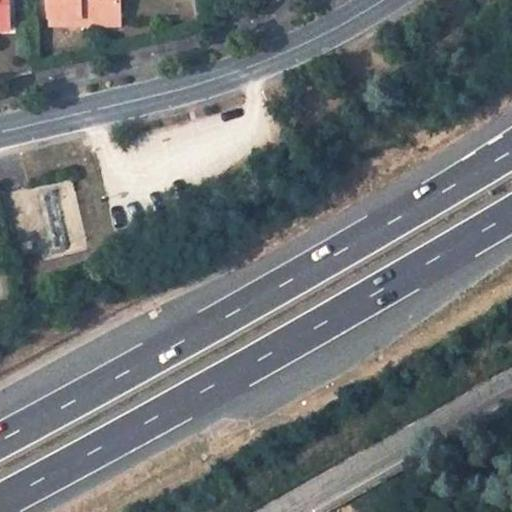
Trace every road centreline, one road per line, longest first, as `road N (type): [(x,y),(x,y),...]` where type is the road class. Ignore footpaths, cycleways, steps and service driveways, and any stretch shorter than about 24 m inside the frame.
road 1 (motorway): [(511,149),(0,440)]
road 2 (motorway): [(0,501),(511,210)]
road 3 (unclassified): [(0,136),(204,89),(273,64),(393,0)]
road 4 (residential): [(511,384),(284,511)]
